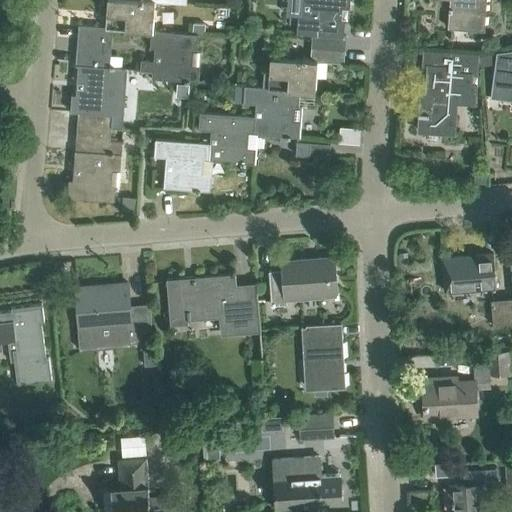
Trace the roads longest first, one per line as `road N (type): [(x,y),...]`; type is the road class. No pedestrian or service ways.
road 1 (residential): [(33,245),(374,216)]
road 2 (residential): [(392,511),(374,216)]
road 3 (residential): [(374,216),(390,0)]
road 4 (residential): [(33,245),(32,90)]
road 5 (residential): [(374,216),(511,204)]
